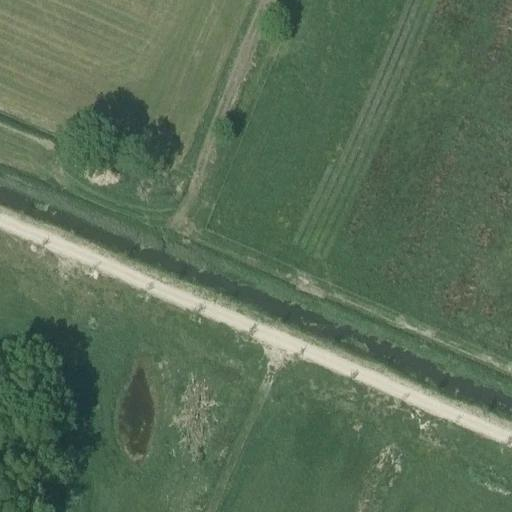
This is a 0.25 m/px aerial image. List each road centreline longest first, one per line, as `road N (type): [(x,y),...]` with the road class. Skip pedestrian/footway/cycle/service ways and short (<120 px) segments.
road 1 (track): [(511,372),(171,229),(270,0)]
road 2 (unclassified): [(511,435),(0,218)]
road 3 (track): [(282,338),(210,511)]
